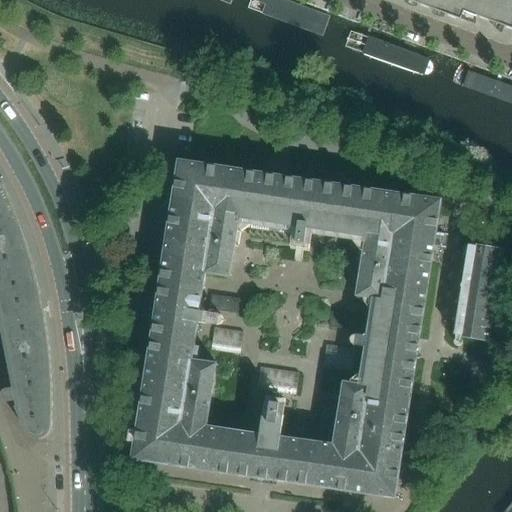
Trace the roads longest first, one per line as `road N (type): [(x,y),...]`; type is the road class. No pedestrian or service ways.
road 1 (secondary): [(83,383),(89,319),(82,274),(53,187),(0,101)]
road 2 (secondary): [(0,138),(56,258),(83,383)]
road 3 (residential): [(511,58),(349,0)]
road 4 (secondary): [(84,511),(83,383)]
